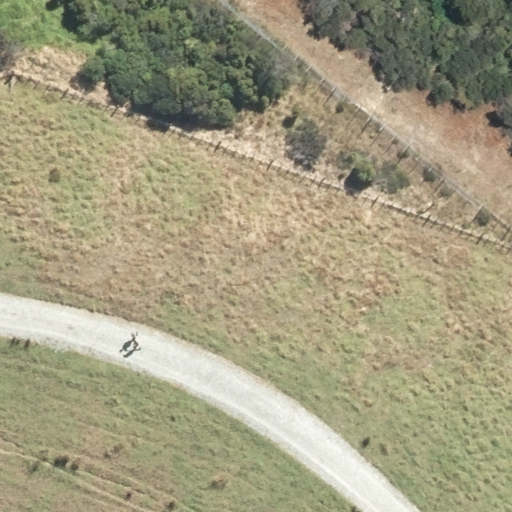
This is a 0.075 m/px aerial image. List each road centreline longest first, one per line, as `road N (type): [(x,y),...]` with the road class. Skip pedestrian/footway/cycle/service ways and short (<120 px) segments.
road 1 (track): [(0,315),(85,331),(202,373),(313,432),(406,511)]
road 2 (track): [(262,0),(511,201)]
